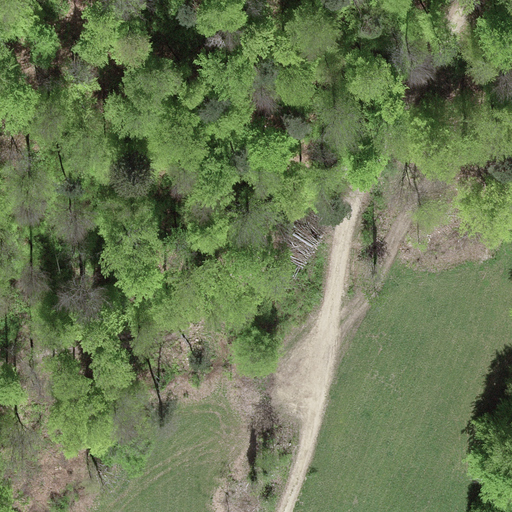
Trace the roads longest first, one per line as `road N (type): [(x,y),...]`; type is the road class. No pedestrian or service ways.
road 1 (track): [(473,0),(345,230),(303,474),(287,511)]
road 2 (track): [(330,319),(367,304),(411,205),(444,174),(511,138)]
